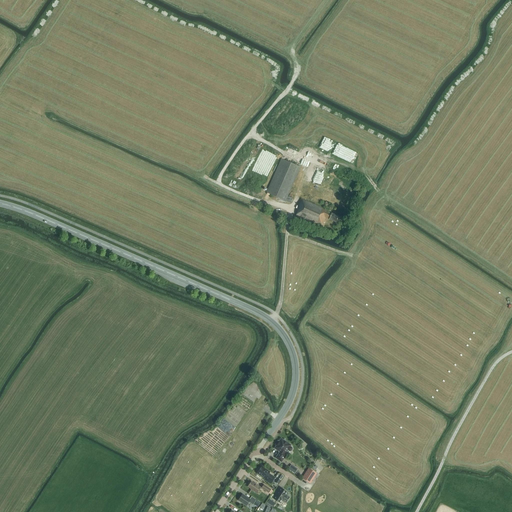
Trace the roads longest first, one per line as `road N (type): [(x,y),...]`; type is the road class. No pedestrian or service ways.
road 1 (tertiary): [(255,452),(295,379),(289,344),(271,321),(0,203)]
road 2 (unclassified): [(415,511),(495,363)]
